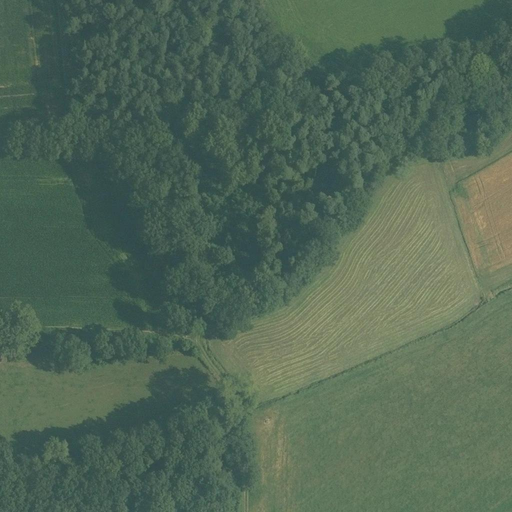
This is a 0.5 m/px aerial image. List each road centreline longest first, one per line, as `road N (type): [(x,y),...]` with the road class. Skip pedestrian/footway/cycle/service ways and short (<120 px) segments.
road 1 (track): [(246,511),(245,415),(200,344),(211,302),(203,259),(173,229),(117,225),(110,161),(73,151),(63,132)]
road 2 (unclassified): [(58,0),(67,124),(45,140),(0,142)]
